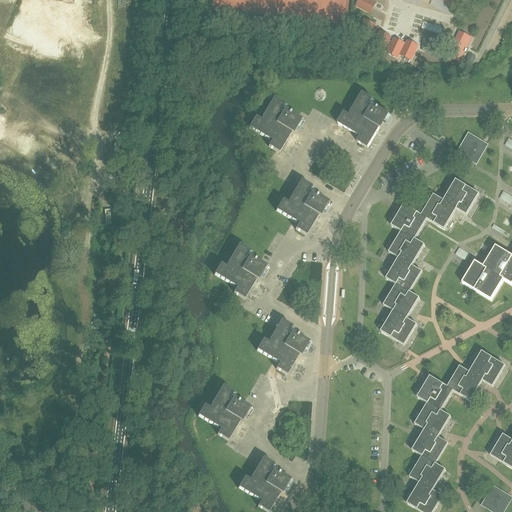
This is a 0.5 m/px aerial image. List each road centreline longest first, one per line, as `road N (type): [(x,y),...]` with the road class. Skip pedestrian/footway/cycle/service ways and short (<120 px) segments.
road 1 (tertiary): [(108,511),(170,0)]
road 2 (residential): [(360,188),(414,115),(511,110)]
road 3 (residential): [(324,368),(335,244),(360,188)]
road 4 (residential): [(358,358),(360,188)]
road 5 (residential): [(381,511),(387,377),(358,358)]
road 6 (residential): [(303,493),(324,368)]
